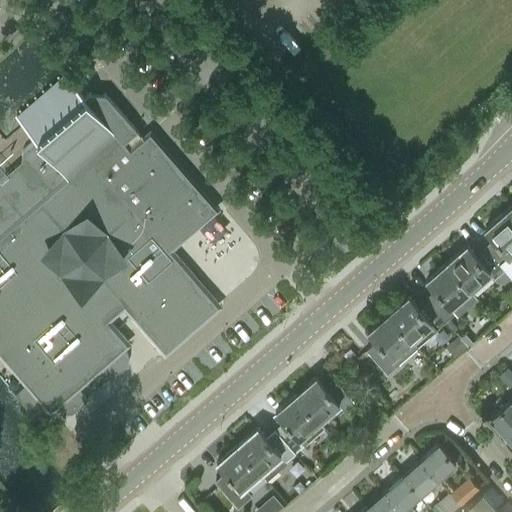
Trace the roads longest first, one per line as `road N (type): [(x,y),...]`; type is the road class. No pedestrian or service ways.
road 1 (residential): [(281,259),(58,0)]
road 2 (residential): [(129,483),(87,431),(281,259)]
road 3 (residential): [(325,313),(511,150)]
road 4 (residential): [(142,472),(325,313)]
road 5 (residential): [(297,511),(437,392)]
